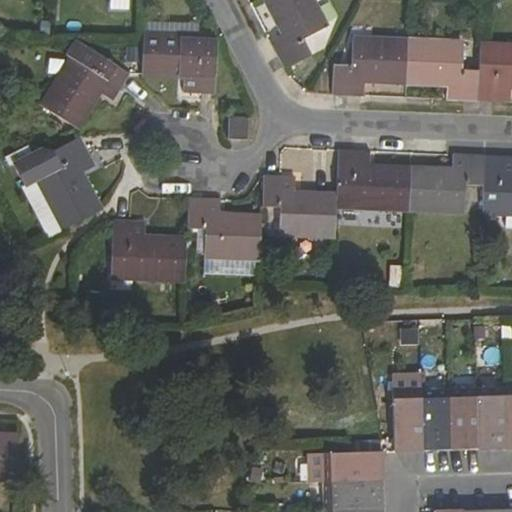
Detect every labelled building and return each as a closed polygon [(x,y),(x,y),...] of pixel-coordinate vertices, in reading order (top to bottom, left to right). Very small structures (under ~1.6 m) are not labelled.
[(283,68),(286,70),(311,56),(303,41),(327,28),(312,0),(264,0),(282,35),(269,42),(283,68)] [(213,38),(142,37),(142,40),(140,77),(181,77),(181,94),(213,95),(213,38)] [(406,82),(407,43),(351,41),(350,65),(332,65),(331,95),(364,97),(364,81),(406,82)] [(445,100),(478,101),(480,71),(462,71),(462,45),(407,43),(406,82),(445,83),(445,100)] [(128,74),(80,45),(41,107),(76,128),(100,93),(111,100),(128,74)] [(478,101),(510,103),(511,86),(511,85),(511,46),(481,45),(480,71),(478,101)] [(246,118),(227,118),(226,138),(246,139),(246,118)] [(94,169),(78,140),(57,151),(51,154),(60,170),(37,183),(62,230),(99,211),(81,177),(94,169)] [(353,208),(404,210),(406,171),(370,170),(370,154),(335,153),(334,184),(354,185),(353,208)] [(480,188),(481,158),(453,157),(452,173),(406,171),(404,210),(464,213),(465,188),(480,188)] [(511,213),(511,158),(481,158),(480,188),(478,213),(511,213)] [(331,238),(333,197),(296,196),(295,180),(262,179),(261,202),(260,210),(281,211),(281,236),(331,238)] [(220,218),(220,201),(187,200),(186,233),(203,233),(203,257),(259,259),(260,219),(220,218)] [(184,282),(186,242),(145,241),(145,224),(114,223),(111,280),(184,282)] [(478,390),(480,447),(498,446),(509,446),(507,389),(478,390)] [(451,391),(453,447),(471,447),(480,447),(478,390),(451,391)] [(404,449),(425,448),(423,391),(393,392),(394,449),(404,449)] [(423,391),(425,448),(435,448),(453,447),(451,391),(423,391)] [(0,474),(19,475),(20,433),(0,432),(0,474)] [(382,470),(382,452),(322,455),(322,482),(383,480),(382,470)] [(383,498),(383,480),(322,482),(323,510),(384,509),(383,498)]
